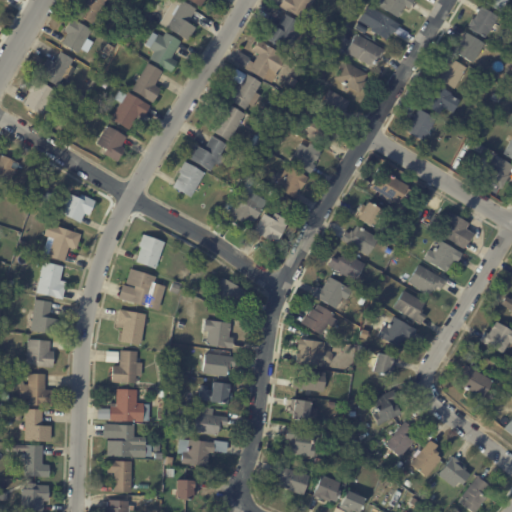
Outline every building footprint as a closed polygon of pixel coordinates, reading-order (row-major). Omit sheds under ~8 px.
[(82,0),(107,0),(93,26),(76,16),(83,3),(81,2),(82,0)] [(205,0),(201,8),(187,0),(205,0)] [(279,7),(283,0),(314,0),(302,21),(279,7)] [(414,2),(410,10),(405,7),(398,18),(379,7),(379,8),(375,5),(378,0),(413,0),(415,1),(414,2)] [(485,0),(508,0),(501,13),(484,3),(485,0)] [(195,11),(188,24),(195,29),(188,42),(165,28),(181,1),(196,10),(195,11)] [(408,33),(409,34),(405,39),(393,32),(392,35),(391,34),(386,41),(371,32),(372,30),(358,21),(367,6),(399,25),(398,27),(408,33)] [(485,39),(468,29),(469,27),(468,26),(472,19),(474,20),(482,8),(498,18),(485,39)] [(269,26),(270,24),(276,28),(285,15),(304,27),(287,53),(262,37),(269,26)] [(85,41),(77,55),(61,45),(68,34),(64,32),(71,20),(91,32),(85,41)] [(178,47),(171,59),(177,63),(171,73),(149,61),(153,53),(149,50),(150,48),(145,46),(152,33),(157,36),(158,35),(163,37),(165,33),(181,42),(178,47)] [(460,41),(465,33),(485,45),(473,64),(453,52),(460,41)] [(309,50),(318,34),(325,39),(317,54),(309,50)] [(383,52),(375,66),(374,65),(372,68),(346,52),(356,34),(384,50),(383,52)] [(234,61),(240,53),(250,59),(249,61),(253,64),(259,56),(252,51),(259,41),(285,58),(271,80),(267,78),(264,82),(244,69),(245,68),(234,61)] [(107,45),(114,49),(108,57),(102,53),(107,45)] [(342,58),(336,54),(340,49),(345,53),(342,58)] [(55,63),(60,53),(73,60),(70,66),(75,69),(68,82),(63,79),(58,88),(37,77),(47,59),(54,63),(55,63)] [(437,80),(450,59),(467,69),(454,90),(437,80)] [(367,77),(364,81),(367,83),(360,94),(334,79),(345,61),(368,75),(367,77)] [(161,74),(153,87),(160,91),(153,104),(131,91),(147,64),(162,72),(161,74)] [(245,111),(224,98),(232,84),(239,88),(240,85),(231,79),(236,70),(246,76),(247,75),(262,84),(256,94),(260,96),(253,108),(249,105),(245,111)] [(290,77),(298,82),(294,88),(287,84),(290,77)] [(23,106),(30,94),(27,92),(35,80),(55,92),(41,117),(23,106)] [(428,92),(434,84),(451,94),(450,95),(460,102),(453,114),(444,109),(440,115),(421,104),(428,92)] [(86,85),(93,90),(89,96),(82,91),(86,85)] [(344,111),(342,113),(347,116),(342,123),(318,108),(329,90),(349,103),(344,111)] [(149,108),(142,119),(138,116),(128,131),(111,121),(120,104),(114,100),(119,92),(125,96),(126,93),(150,107),(149,108)] [(494,94),(501,99),(498,104),(491,99),(494,94)] [(490,100),(495,104),(492,109),(487,105),(490,100)] [(229,143),(211,132),(220,117),(215,114),(222,102),(245,116),(229,143)] [(334,130),(330,137),(332,138),(326,149),(303,135),(309,126),(296,119),(301,110),(334,129),(334,130)] [(431,129),(423,142),(406,132),(408,130),(407,129),(411,122),(412,122),(419,110),(436,120),(431,129)] [(126,139),(121,147),(125,150),(116,163),(103,155),(106,151),(96,145),(107,126),(126,138),(126,139)] [(187,159),(195,146),(203,151),(212,137),(226,146),(218,159),(223,162),(220,168),(215,165),(210,173),(187,159)] [(511,160),(503,155),(511,138),(511,160)] [(304,147),(307,149),(310,146),(322,153),(316,162),(315,162),(313,165),(315,167),(310,175),(290,162),(301,145),(304,147)] [(0,153),(19,162),(10,183),(0,178),(0,153)] [(511,168),(508,176),(510,176),(502,190),(483,179),(496,157),(511,166),(511,168)] [(198,184),(190,199),(172,188),(180,175),(178,174),(184,163),(204,175),(198,184)] [(298,193),(294,200),(274,188),(288,167),(307,179),(298,193)] [(408,186),(407,188),(414,192),(410,198),(404,194),(398,204),(392,200),(390,204),(378,197),(380,193),(371,187),(376,179),(380,181),(381,178),(382,178),(386,172),(408,186)] [(90,212),(88,215),(84,213),(80,222),(59,213),(68,193),(75,197),(77,194),(80,195),(81,194),(95,201),(90,212)] [(252,222),(251,222),(247,227),(238,221),(236,223),(228,218),(243,193),(250,197),(253,194),(267,203),(254,224),(252,222)] [(41,194),(48,198),(46,203),(39,199),(41,194)] [(276,203),(273,201),(276,196),(282,199),(280,205),(276,203)] [(354,218),(364,202),(379,211),(369,227),(354,218)] [(471,232),(474,234),(465,249),(438,232),(450,212),(469,223),(465,229),(471,232)] [(280,218),(289,223),(277,244),(271,241),(269,244),(252,235),(263,215),(271,220),(275,214),(280,218)] [(70,248),(69,247),(64,262),(48,256),(54,239),(44,236),(48,223),(81,234),(76,249),(70,248)] [(341,239),(345,231),(349,233),(351,230),(353,231),(357,225),(378,238),(368,256),(358,250),(356,254),(348,250),(350,246),(340,239),(341,239)] [(160,256),(155,269),(136,262),(141,247),(139,246),(143,235),(164,243),(160,256)] [(19,240),(26,243),(24,251),(17,249),(19,240)] [(461,256),(457,263),(453,261),(446,272),(424,259),(429,249),(433,252),(440,240),(463,253),(461,256)] [(343,275),(327,266),(333,257),(339,261),(344,252),(365,264),(355,282),(343,275)] [(65,288),(62,299),(36,293),(43,262),(63,267),(59,284),(65,285),(65,288)] [(428,270),(446,281),(441,289),(437,287),(435,291),(432,289),(429,295),(408,282),(418,265),(428,270)] [(122,299),(118,298),(123,284),(125,285),(131,269),(156,277),(154,283),(165,286),(157,311),(122,299)] [(247,292),(241,302),(238,300),(234,308),(212,295),(223,277),(247,292)] [(347,297),(346,300),(342,298),(335,309),(313,296),(318,287),(322,289),(329,277),(351,290),(347,297)] [(172,283),(180,286),(177,294),(169,291),(172,283)] [(424,318),(420,324),(393,308),(403,290),(425,303),(421,309),(423,310),(421,313),(425,316),(424,318)] [(511,310),(501,304),(506,296),(511,300),(511,310)] [(51,304),(49,318),(59,319),(57,334),(30,331),(34,300),(51,302),(51,304)] [(335,322),(332,328),(326,324),(323,330),(330,334),(325,341),(318,337),(319,335),(300,324),(304,317),(306,317),(311,309),(314,310),(317,305),(333,314),(331,317),(336,320),(335,322)] [(144,319),(140,345),(120,342),(123,324),(117,323),(119,310),(145,314),(144,319)] [(415,333),(411,339),(407,337),(399,349),(378,335),(383,326),(386,328),(394,317),(416,331),(415,333)] [(229,335),(229,337),(233,338),(232,348),(206,344),(208,332),(204,331),(205,320),(231,323),(229,335)] [(480,339),(484,333),(487,335),(494,323),(511,333),(511,344),(511,346),(507,344),(500,355),(478,342),(480,339)] [(358,336),(361,329),(369,332),(366,339),(358,336)] [(50,342),(49,351),(54,351),(53,368),(37,367),(37,365),(26,364),(27,339),(50,341),(50,342)] [(323,352),(323,353),(321,352),(320,360),(322,360),(321,366),(296,363),(297,353),(300,353),(300,350),(298,350),(299,339),(324,343),(323,352)] [(142,369),(142,376),(136,376),(136,383),(112,382),(112,366),(119,366),(120,351),(137,351),(136,363),(142,363),(142,369)] [(395,359),(393,366),(394,366),(392,371),(391,371),(389,376),(373,371),(378,352),(395,358),(395,359)] [(236,359),(235,367),(228,366),(226,376),(202,374),(205,354),(236,357),(236,359)] [(177,365),(176,373),(168,372),(169,364),(177,365)] [(463,376),(463,375),(460,373),(464,365),(489,378),(480,396),(461,386),(463,381),(461,380),(463,376)] [(310,390),(292,388),(293,379),(298,380),(299,375),(300,376),(301,370),(306,371),(306,370),(309,370),(309,371),(325,373),(323,392),(310,390)] [(498,375),(502,370),(509,374),(505,380),(498,375)] [(45,376),(44,390),(52,390),(51,406),(27,405),(28,399),(19,398),(20,385),(27,385),(28,374),(45,374),(45,376)] [(230,386),(229,392),(232,393),(231,400),(228,400),(227,404),(199,400),(201,385),(213,387),(214,382),(230,384),(230,386)] [(97,419),(97,409),(110,409),(110,403),(117,403),(117,389),(137,390),(137,404),(149,404),(149,421),(143,421),(143,422),(110,422),(110,420),(97,420),(97,419)] [(395,390),(400,399),(395,402),(401,414),(378,425),(373,415),(377,413),(371,401),(395,389),(395,390)] [(292,414),(295,399),(311,402),(311,408),(317,409),(316,418),(309,417),(309,421),(292,418),(292,414)] [(213,410),(213,415),(228,417),(227,426),(222,425),(221,430),(219,430),(218,435),(194,432),(196,413),(197,413),(198,407),(213,409),(213,410)] [(42,411),(41,426),(51,426),(50,442),(24,441),(25,409),(42,410),(42,411)] [(511,413),(502,430),(511,436),(511,413)] [(405,422),(412,428),(409,431),(413,434),(412,436),(416,439),(400,458),(385,446),(405,422)] [(146,442),(146,446),(152,446),(151,457),(145,457),(145,458),(107,457),(107,441),(103,441),(104,424),(135,425),(134,438),(146,438),(146,442)] [(288,429),(312,432),(311,434),(318,434),(316,447),(315,447),(313,458),(288,454),(290,440),(285,439),(287,429),(288,429)] [(227,443),(226,453),(214,452),(213,459),(208,458),(207,467),(182,464),(183,454),(178,453),(180,439),(214,443),(214,441),(227,442),(227,443)] [(436,444),(439,447),(436,451),(439,453),(438,456),(441,458),(426,477),(411,464),(431,440),(436,444)] [(42,447),(42,465),(49,465),(49,477),(24,477),(24,452),(12,451),(12,445),(42,446),(42,447)] [(172,466),(164,465),(166,457),(173,458),(172,466)] [(453,457),(460,463),(467,469),(465,471),(471,475),(463,485),(459,482),(454,488),(438,475),(452,457),(453,457)] [(291,458),(304,462),(302,468),(289,464),(291,458)] [(132,462),(131,493),(114,492),(114,473),(107,473),(107,461),(132,462)] [(304,474),(309,476),(303,496),(279,488),(281,482),(279,481),(280,477),(276,475),(279,466),(304,474)] [(382,466),(388,471),(385,476),(378,471),(382,466)] [(340,483),(337,489),(342,491),(336,503),(330,500),(329,502),(321,499),(320,499),(313,496),(322,475),(340,483)] [(478,476),(489,484),(488,485),(491,487),(484,495),(487,497),(475,511),(471,511),(462,505),(466,501),(461,497),(478,476)] [(195,482),(195,489),(194,489),(193,500),(177,499),(177,480),(195,481),(195,482)] [(410,488),(404,484),(407,480),(412,483),(410,488)] [(48,497),(48,503),(43,503),(43,511),(21,511),(21,489),(31,489),(31,485),(48,485),(48,497)] [(354,494),(364,498),(357,511),(355,511),(353,511),(352,511),(346,511),(338,508),(339,504),(340,504),(346,490),(354,494)] [(406,497),(416,498),(415,506),(405,505),(406,497)] [(103,511),(104,508),(107,508),(108,500),(129,501),(129,505),(134,506),(133,511),(103,511)]
